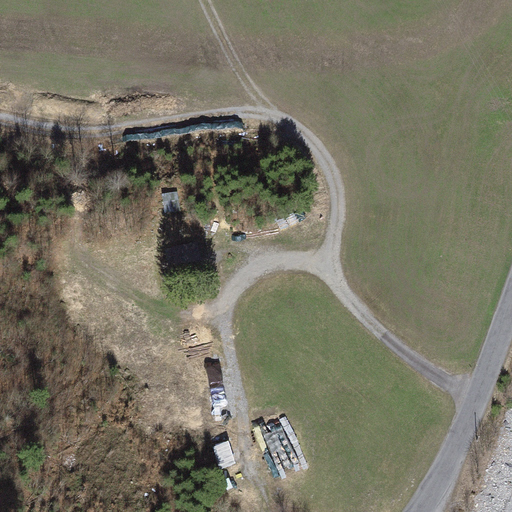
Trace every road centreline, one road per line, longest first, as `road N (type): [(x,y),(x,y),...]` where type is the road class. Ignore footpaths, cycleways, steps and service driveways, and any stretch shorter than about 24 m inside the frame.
road 1 (track): [(0,122),(101,132),(275,119),(240,77),(202,0)]
road 2 (track): [(275,119),(327,173),(332,269),(342,297),(441,381),(477,396)]
road 3 (unclassified): [(511,302),(458,445),(420,511)]
